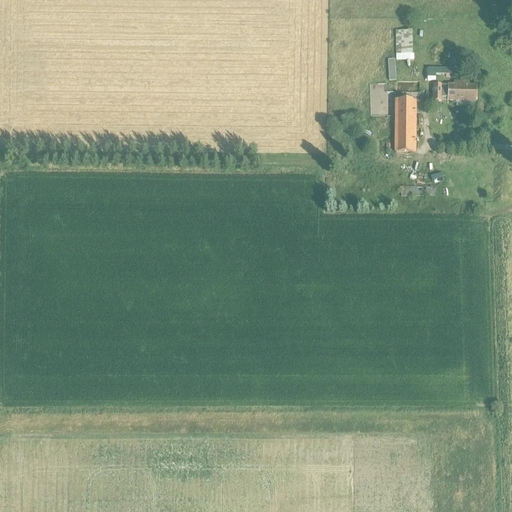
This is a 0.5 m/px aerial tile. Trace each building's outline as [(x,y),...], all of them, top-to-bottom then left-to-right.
[(412,32),(396,32),(395,61),(414,61),(414,54),(412,54),(412,32)] [(388,74),(395,73),(393,52),(386,52),(388,74)] [(427,68),(427,83),(435,83),(435,74),(458,75),(458,69),(427,68)] [(431,86),(431,90),(433,90),(432,102),(441,102),(441,101),(476,102),(477,87),(469,86),(469,82),(454,82),(454,85),(433,85),(433,86),(431,86)] [(413,101),(394,101),(394,154),(415,154),(416,143),(414,143),(414,141),(416,141),(416,115),(415,115),(415,113),(416,113),(416,103),(413,103),(413,101)] [(417,188),(401,188),(401,198),(434,198),(434,195),(435,195),(435,190),(432,190),(432,188),(430,188),(430,190),(426,190),(426,193),(418,193),(418,191),(417,191),(417,188)]
